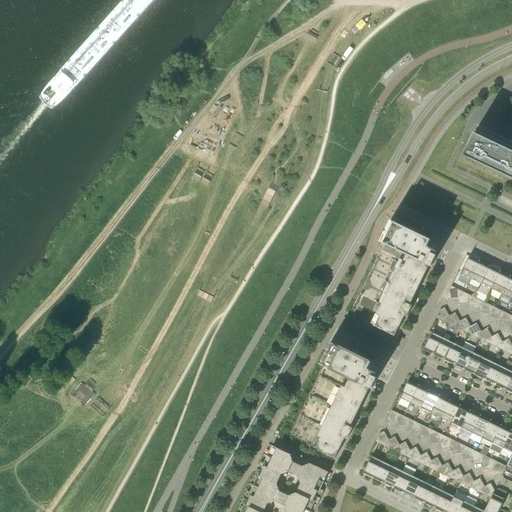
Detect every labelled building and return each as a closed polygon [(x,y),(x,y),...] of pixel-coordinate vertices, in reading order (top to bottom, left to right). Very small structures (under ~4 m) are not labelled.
[(511,151),(474,133),(463,156),(511,179),(511,151)] [(349,314),(351,315),(395,336),(439,246),(430,242),(431,240),(394,222),(349,314)] [(460,275),(461,274),(471,279),(480,261),(479,261),(478,263),(476,262),(477,260),(469,257),(470,256),(469,256),(460,275)] [(480,261),(471,279),(481,284),(490,266),(489,268),(486,267),(487,265),(480,262),(480,261)] [(490,266),(481,284),(478,290),(489,295),(491,289),(500,271),(499,273),(496,272),(497,270),(490,267),(490,266)] [(491,289),(501,294),(511,276),(510,276),(509,278),(507,277),(507,275),(500,272),(501,271),(500,271),(491,289)] [(509,305),(511,299),(511,298),(511,277),(510,277),(511,276),(501,294),(499,300),(509,305)] [(448,298),(448,300),(458,298),(457,289),(452,286),(447,294),(448,295),(448,296),(447,296),(447,298),(448,298)] [(457,289),(458,298),(459,305),(469,303),(467,294),(457,289)] [(467,294),(469,303),(470,310),(479,308),(478,299),(467,294)] [(478,299),(479,308),(480,315),(490,314),(489,305),(478,299)] [(489,305),(490,314),(491,320),(501,319),(499,310),(489,305)] [(440,310),(435,319),(436,319),(436,318),(441,321),(449,316),(444,308),(443,308),(443,307),(441,308),(441,309),(440,310)] [(499,310),(501,319),(502,326),(511,324),(510,315),(499,310)] [(455,313),(449,316),(441,321),(452,326),(460,321),(455,313)] [(466,318),(460,321),(452,326),(462,331),(470,326),(466,318)] [(476,323),(470,326),(462,331),(473,336),(481,332),(476,323)] [(487,328),(481,332),(473,336),(484,341),(492,337),(487,328)] [(442,338),(432,333),(433,332),(432,332),(423,351),(424,350),(431,354),(432,352),(434,353),(433,356),(442,338)] [(442,338),(433,356),(434,356),(434,355),(441,359),(442,357),(445,358),(443,361),(444,361),(452,343),(449,341),(451,337),(445,334),(443,338),(442,338)] [(498,334),(492,337),(484,341),(494,347),(502,342),(498,334)] [(511,345),(508,339),(502,342),(494,347),(505,352),(511,347),(511,345)] [(464,371),(473,353),(476,347),(466,342),(463,348),(454,366),(455,365),(462,369),(463,367),(465,368),(464,371)] [(454,366),(463,348),(452,343),(444,361),(444,360),(452,364),(452,362),(455,363),(454,366)] [(371,362),(334,344),(329,355),(290,436),(335,458),(379,368),(371,364),(371,362)] [(474,376),(483,358),(473,353),(464,371),(465,370),(472,374),(473,372),(475,373),(474,376)] [(485,381),(494,363),(483,358),(474,376),(475,376),(475,375),(482,379),(483,377),(486,378),(484,381),(485,381)] [(495,386),(504,368),(494,363),(485,381),(485,380),(493,384),(493,382),(496,383),(495,386)] [(505,391),(511,376),(511,371),(504,368),(495,386),(496,385),(503,389),(504,387),(506,388),(505,391)] [(400,399),(400,398),(410,403),(419,385),(418,387),(415,386),(416,384),(409,381),(409,380),(399,399),(400,399)] [(410,403),(420,408),(429,390),(428,392),(426,391),(426,389),(419,386),(420,385),(419,385),(410,403)] [(429,390),(420,408),(431,413),(440,395),(439,395),(438,397),(436,396),(437,394),(429,391),(430,390),(429,390)] [(440,395),(431,413),(441,418),(450,400),(449,402),(446,401),(447,399),(440,396),(440,395)] [(450,400),(441,418),(451,423),(460,405),(459,407),(456,406),(457,404),(450,401),(450,400)] [(460,405),(451,423),(461,428),(470,410),(469,412),(467,411),(467,409),(460,406),(461,405),(460,405)] [(388,422),(388,423),(398,422),(396,413),(392,410),(391,409),(387,418),(387,419),(388,420),(387,420),(387,422),(388,422)] [(470,410),(461,428),(472,433),(481,415),(480,415),(479,417),(477,416),(478,414),(470,411),(471,410),(470,410)] [(408,427),(407,418),(396,413),(398,422),(399,428),(408,427)] [(481,415),(472,433),(482,438),(491,420),(489,422),(487,421),(488,419),(481,416),(481,415)] [(419,432),(417,423),(407,418),(408,427),(409,434),(419,432)] [(491,420),(482,438),(492,443),(501,425),(500,427),(497,426),(498,424),(491,421),(491,420)] [(430,437),(428,428),(417,423),(419,432),(420,439),(430,437)] [(501,425),(492,443),(502,448),(511,430),(510,432),(508,431),(508,429),(501,426),(501,425)] [(440,443),(439,433),(428,428),(430,437),(431,444),(440,443)] [(502,448),(511,453),(511,431),(511,430),(502,448)] [(380,434),(379,433),(375,442),(376,443),(376,442),(381,444),(389,440),(384,431),(380,434)] [(451,448),(449,439),(439,433),(440,443),(441,449),(451,448)] [(395,437),(389,440),(381,444),(391,450),(399,445),(395,437)] [(461,453),(460,444),(449,439),(451,448),(452,455),(461,453)] [(405,442),(399,445),(391,450),(402,455),(410,450),(405,442)] [(472,458),(471,449),(460,444),(461,453),(463,460),(472,458)] [(264,467),(251,495),(246,493),(241,504),(246,506),(242,511),(307,511),(313,502),(318,504),(323,493),(318,491),(327,471),(310,463),(302,466),(293,462),(291,454),(273,446),(264,467)] [(416,447),(410,450),(402,455),(413,460),(421,455),(416,447)] [(483,463),(481,454),(471,449),(472,458),(473,465),(483,463)] [(427,452),(421,455),(413,460),(423,465),(431,461),(427,452)] [(504,472),(505,471),(511,474),(511,453),(506,466),(503,471),(504,472)] [(493,469),(492,459),(481,454),(483,463),(484,470),(493,469)] [(382,461),(372,456),(372,455),(363,474),(363,475),(364,474),(371,478),(372,476),(374,477),(373,479),(373,480),(382,461)] [(437,457),(431,461),(423,465),(434,470),(442,466),(437,457)] [(503,471),(506,466),(492,459),(493,469),(494,475),(503,474),(504,472),(503,471)] [(392,466),(382,461),(373,480),(374,479),(381,483),(382,481),(384,482),(383,484),(383,485),(392,466)] [(448,463),(442,466),(434,470),(445,475),(453,471),(448,463)] [(402,471),(392,466),(383,485),(384,485),(384,484),(391,488),(392,486),(394,487),(393,489),(394,490),(402,471)] [(459,468),(453,471),(445,475),(455,481),(463,476),(459,468)] [(413,476),(402,471),(394,490),(394,489),(402,493),(402,491),(405,492),(404,494),(404,495),(413,476)] [(469,473),(463,476),(455,481),(466,486),(474,481),(469,473)] [(414,500),(423,481),(413,476),(404,495),(405,494),(412,498),(413,496),(415,497),(414,499),(414,500)] [(480,478),(474,481),(466,486),(477,491),(485,487),(480,478)] [(433,486),(423,481),(414,500),(415,499),(422,503),(423,501),(425,502),(424,504),(424,505),(433,486)] [(491,483),(485,487),(477,491),(491,498),(494,491),(495,490),(491,483)] [(443,491),(433,486),(424,505),(425,505),(425,504),(432,508),(433,506),(435,507),(434,509),(434,510),(443,491)] [(486,511),(497,511),(504,498),(507,492),(502,490),(500,489),(499,489),(497,489),(496,489),(495,490),(494,491),(491,498),(484,511),(486,511)] [(445,511),(454,496),(443,491),(434,510),(435,510),(435,509),(441,511),(442,511),(443,511),(445,511)] [(458,511),(464,501),(454,496),(445,511),(458,511)] [(466,497),(464,501),(458,511),(471,511),(474,506),(476,501),(466,497)]
